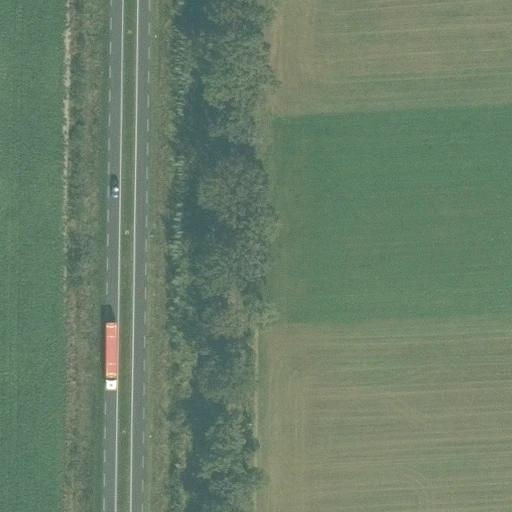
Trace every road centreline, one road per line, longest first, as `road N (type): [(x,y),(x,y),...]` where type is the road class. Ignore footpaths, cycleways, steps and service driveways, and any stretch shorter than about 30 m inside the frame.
road 1 (primary): [(116,0),(107,511)]
road 2 (primary): [(133,511),(141,0)]
road 3 (track): [(238,511),(243,0)]
